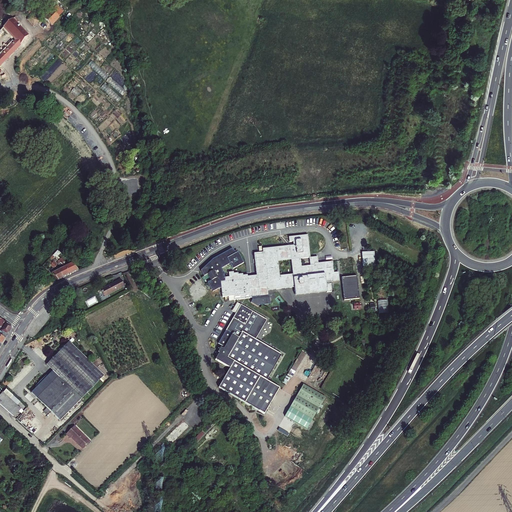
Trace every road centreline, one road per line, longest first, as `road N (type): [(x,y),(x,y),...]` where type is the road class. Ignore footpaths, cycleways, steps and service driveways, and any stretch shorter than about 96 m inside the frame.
road 1 (secondary): [(359,202),(257,214),(158,248),(65,285),(22,327)]
road 2 (trunk): [(452,247),(450,278),(405,382),(314,511)]
road 3 (trunk): [(511,316),(460,360),(326,511)]
road 4 (trunk): [(387,511),(472,415),(511,330)]
road 5 (trunk): [(511,8),(465,187)]
road 6 (trunk): [(400,511),(511,403)]
